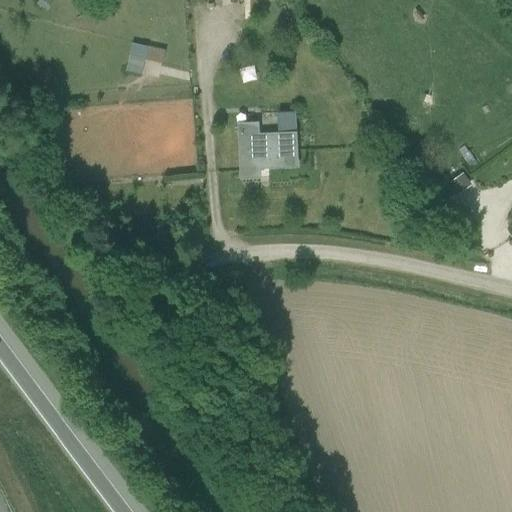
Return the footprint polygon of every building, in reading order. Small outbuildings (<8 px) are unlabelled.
[(53,2),(50,0),(37,0),(35,4),(35,5),(46,12),(47,11),(53,2)] [(133,44),(126,72),(142,75),(145,60),(148,47),(133,44)] [(295,130),(295,118),(260,120),(261,131),(295,130)] [(297,166),(296,132),(260,134),(260,123),(240,123),(242,178),(260,177),(260,168),(297,166)] [(472,186),(463,173),(449,183),(458,196),(472,186)] [(160,231),(156,220),(139,226),(143,237),(160,231)]
